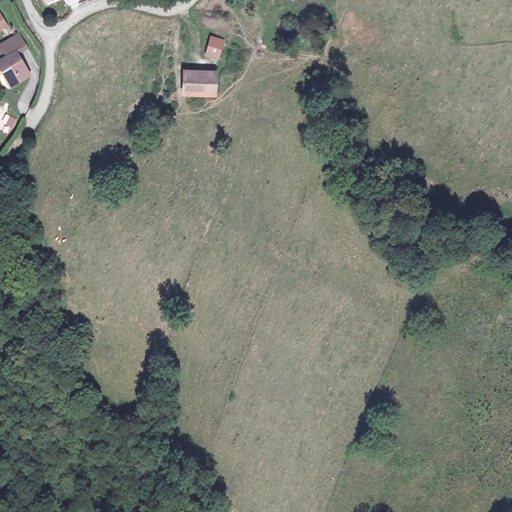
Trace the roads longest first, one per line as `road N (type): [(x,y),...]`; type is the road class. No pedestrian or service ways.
road 1 (track): [(167,10),(300,65),(324,85),(355,166),(391,191),(423,230),(511,258)]
road 2 (track): [(1,167),(41,240),(96,511)]
road 3 (unclassified): [(46,36),(101,3),(167,10),(187,0)]
road 4 (unclassified): [(1,167),(44,100),(46,36)]
